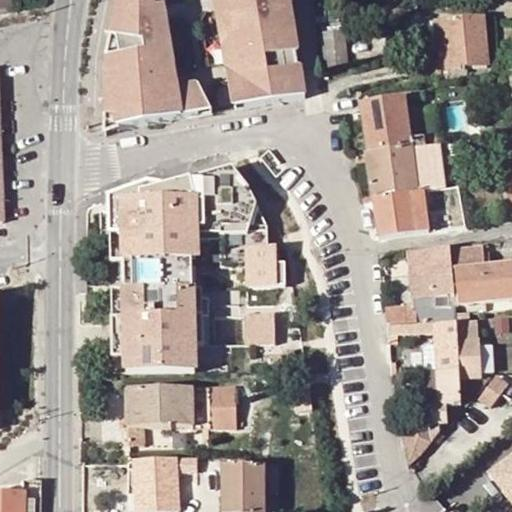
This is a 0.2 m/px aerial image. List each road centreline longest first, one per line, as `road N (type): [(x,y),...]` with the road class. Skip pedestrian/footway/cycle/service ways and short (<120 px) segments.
road 1 (residential): [(398,511),(360,266),(336,184),(313,144),(271,135),(60,174)]
road 2 (tertiary): [(59,226),(59,440)]
road 3 (tertiary): [(67,5),(60,174)]
